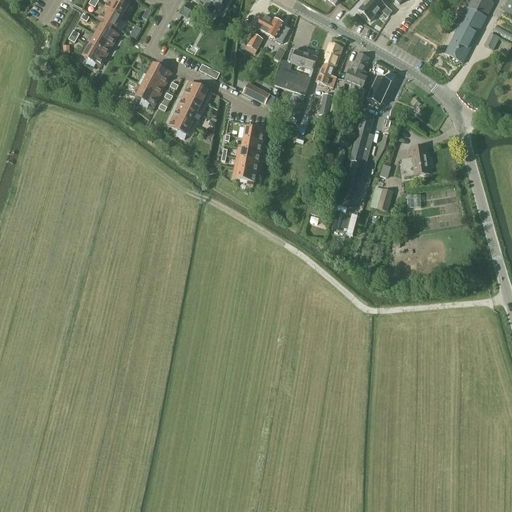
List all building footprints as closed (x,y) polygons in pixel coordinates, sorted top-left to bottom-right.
[(109,0),(105,9),(122,19),(128,8),(131,1),(128,0),(116,0),(116,1),(114,0),(109,0)] [(199,3),(195,11),(199,13),(201,11),(212,17),(215,10),(218,12),(222,4),(225,6),(228,0),(197,0),(196,2),(199,3)] [(384,8),(376,0),(369,0),(358,13),(369,24),(384,8)] [(463,65),(486,20),(494,3),(491,1),(491,0),(472,0),(468,10),(444,56),(463,65)] [(511,15),(511,0),(508,0),(503,11),(511,15)] [(187,4),(181,15),(195,22),(198,16),(190,12),(193,7),(187,4)] [(115,30),(122,19),(105,9),(99,20),(115,30)] [(263,16),(255,30),(282,44),(289,30),(282,26),(283,25),(282,25),(282,22),(277,20),(274,20),(273,22),(263,16)] [(95,37),(112,47),(118,36),(102,26),(95,37)] [(256,51),(262,40),(253,35),(247,46),(256,51)] [(493,51),(499,39),(491,35),(485,47),(493,51)] [(106,57),(112,47),(95,37),(89,47),(106,57)] [(334,72),(342,49),(330,45),(322,67),(334,72)] [(100,68),(106,57),(89,47),(83,58),(88,61),(86,65),(94,69),(96,65),(100,68)] [(288,64),(282,62),(274,87),(304,97),(317,61),(296,54),(296,53),(292,51),(290,57),(290,58),(288,64)] [(349,72),(345,82),(362,89),(366,79),(365,79),(367,74),(363,73),(369,60),(358,55),(351,73),(349,72)] [(165,86),(171,75),(154,66),(148,77),(165,86)] [(337,79),(332,77),(334,72),(322,67),(316,84),(333,90),(337,79)] [(160,97),(165,86),(148,77),(142,88),(160,97)] [(383,81),(378,79),(368,103),(380,108),(391,85),(390,84),(391,83),(384,80),(383,81)] [(202,104),(208,93),(190,84),(185,95),(202,104)] [(270,96),(248,84),(243,95),(265,106),(270,96)] [(154,108),(160,97),(142,88),(136,99),(142,101),(139,105),(147,110),(149,105),(154,108)] [(337,120),(343,91),(335,90),(329,118),(337,120)] [(197,115),(202,104),(185,95),(179,106),(197,115)] [(328,118),(332,97),(323,95),(319,117),(328,118)] [(298,122),(304,103),(291,99),(285,117),(298,122)] [(165,100),(162,106),(167,109),(171,102),(165,100)] [(192,126),(197,115),(179,106),(174,117),(192,126)] [(340,205),(355,209),(374,137),(369,135),(374,116),(363,113),(350,162),(352,162),(340,205)] [(184,141),(192,126),(174,117),(169,128),(178,133),(176,137),(184,141)] [(302,119),(299,129),(305,131),(308,121),(302,119)] [(262,143),(264,133),(257,132),(258,128),(247,126),(246,130),(244,140),(262,143)] [(211,142),(214,136),(207,133),(204,139),(211,142)] [(260,153),(262,143),(244,140),(242,150),(260,153)] [(426,147),(411,150),(415,177),(430,175),(428,166),(430,166),(428,166),(428,160),(429,160),(428,160),(426,147)] [(258,163),(260,153),(242,150),(238,149),(236,159),(258,163)] [(256,173),(258,163),(236,159),(234,169),(256,173)] [(253,188),(254,184),(256,173),(234,169),(232,180),(247,183),(247,187),(253,188)] [(340,181),(341,173),(334,172),(332,179),(340,181)] [(387,213),(393,194),(383,191),(377,210),(387,213)] [(421,196),(407,196),(407,210),(421,210),(421,196)] [(309,216),(322,219),(325,209),(312,205),(309,216)] [(340,232),(344,215),(336,213),(332,230),(340,232)] [(352,217),(347,237),(353,238),(358,219),(352,217)]
